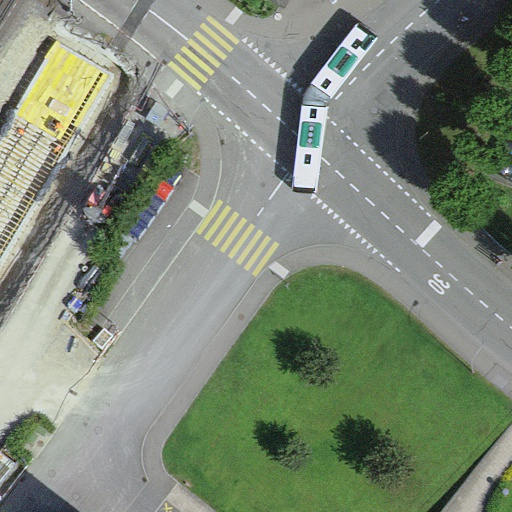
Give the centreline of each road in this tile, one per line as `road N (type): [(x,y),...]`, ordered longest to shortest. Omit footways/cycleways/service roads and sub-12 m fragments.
road 1 (residential): [(308,143),(38,511)]
road 2 (tertiary): [(308,143),(511,327)]
road 3 (tertiary): [(132,0),(308,143)]
road 4 (residential): [(308,143),(371,61),(442,0)]
